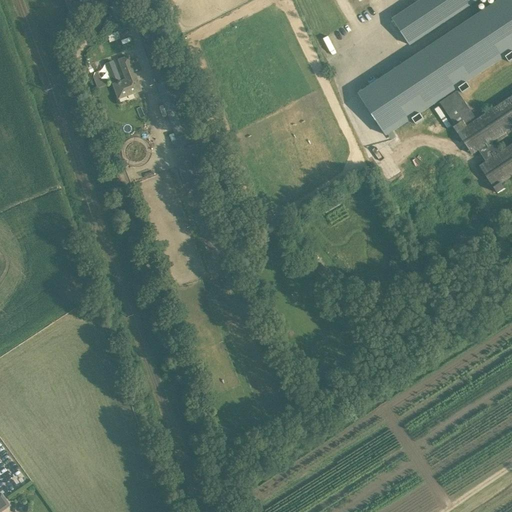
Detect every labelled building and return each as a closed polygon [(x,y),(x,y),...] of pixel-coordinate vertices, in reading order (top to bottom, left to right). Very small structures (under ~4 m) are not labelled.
[(64,0),(69,11),(85,5),(82,0),(64,0)] [(511,52),(511,0),(420,0),(392,19),(410,46),(479,0),(498,0),(358,93),(387,136),(511,52)] [(117,33),(107,37),(107,39),(109,44),(120,40),(117,33)] [(157,53),(153,40),(143,43),(148,56),(155,54),(157,53)] [(160,52),(157,53),(155,54),(158,65),(164,63),(160,52)] [(117,83),(113,85),(118,99),(140,91),(128,57),(118,60),(126,80),(120,82),(119,81),(117,82),(117,83)] [(112,61),(104,64),(111,83),(120,80),(112,61)] [(170,62),(150,70),(156,84),(179,147),(192,143),(198,140),(199,140),(189,113),(188,111),(176,78),(170,62)] [(511,129),(511,95),(477,119),(464,101),(467,98),(464,94),(461,96),(457,91),(440,102),(455,126),(453,128),(458,134),(473,156),(479,151),(486,162),(479,166),(494,188),(498,194),(505,189),(502,184),(511,176),(511,144),(500,152),(495,145),(510,135),(508,132),(511,129)] [(200,151),(194,153),(177,159),(185,182),(208,174),(200,151)] [(333,278),(318,262),(313,267),(327,283),(333,278)] [(0,494),(0,493),(0,511),(9,506),(0,494)]
